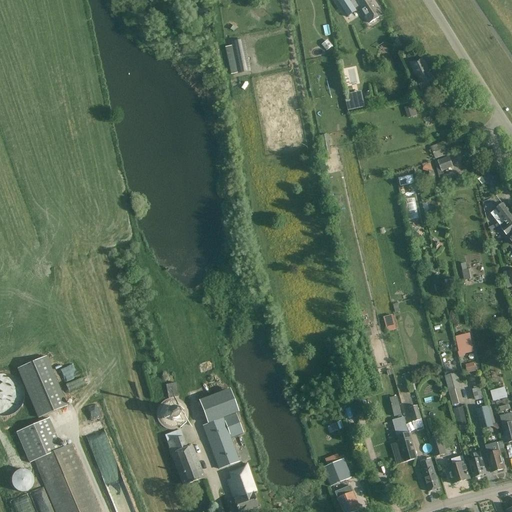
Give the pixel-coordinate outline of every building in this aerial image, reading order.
[(349,0),(336,0),(348,17),(349,17),(345,10),(356,3),(361,9),(370,23),(383,15),(373,0),(354,0),(351,2),(349,0)] [(238,74),(251,72),(245,40),(232,43),(233,46),(226,47),(231,75),(238,74)] [(422,90),(435,83),(422,55),(409,61),(414,72),(413,73),(415,77),(416,77),(419,83),(418,83),(422,90)] [(321,136),(325,156),(332,155),(328,135),(321,136)] [(435,160),(447,155),(442,143),(430,147),(435,160)] [(441,172),(453,168),(449,157),(437,161),(441,172)] [(427,177),(431,195),(439,193),(434,170),(432,170),(430,163),(422,164),(423,170),(427,172),(429,171),(430,176),(427,177)] [(489,183),(494,179),(489,171),(484,174),(489,183)] [(446,184),(457,179),(454,173),(443,177),(446,184)] [(496,228),(511,215),(504,204),(491,214),(499,224),(495,226),(496,228)] [(506,240),(511,235),(511,215),(496,228),(506,240)] [(511,279),(511,270),(509,271),(503,273),(505,281),(511,279)] [(395,322),(393,315),(384,318),(385,325),(395,322)] [(470,335),(457,338),(460,353),(459,353),(460,359),(465,358),(465,356),(470,355),(469,351),(473,350),(470,335)] [(17,369),(32,403),(38,418),(66,407),(45,357),(17,369)] [(442,364),(453,406),(464,403),(460,389),(461,388),(457,373),(456,373),(455,370),(450,371),(448,363),(442,364)] [(70,372),(62,375),(67,390),(76,386),(70,372)] [(0,416),(1,417),(5,416),(9,416),(12,414),(15,412),(18,410),(20,407),(22,404),(23,399),(24,395),(23,391),(22,387),(20,383),(18,380),(15,378),(12,376),(9,375),(5,374),(1,374),(0,374),(0,416)] [(403,381),(406,394),(413,392),(410,379),(403,381)] [(170,399),(175,398),(178,397),(175,383),(166,385),(169,399),(170,399)] [(493,401),(508,397),(505,387),(490,391),(493,401)] [(473,390),(476,401),(484,399),(481,388),(473,390)] [(243,433),(236,414),(238,413),(229,389),(198,401),(207,424),(202,426),(219,470),(240,462),(231,438),(243,433)] [(389,398),(394,416),(402,414),(397,396),(389,398)] [(177,399),(175,399),(174,398),(172,398),(170,399),(169,399),(167,399),(164,401),(163,402),(161,403),(159,405),(158,407),(157,409),(157,411),(156,414),(157,416),(157,419),(158,421),(159,423),(160,424),(161,425),(162,426),(164,428),(166,429),(168,430),(169,430),(172,430),(174,430),(177,429),(179,428),(180,429),(186,423),(185,423),(186,422),(187,420),(188,418),(188,415),(188,413),(188,410),(187,408),(185,405),(184,403),(181,401),(180,400),(179,399),(177,399)] [(410,409),(414,423),(423,420),(418,406),(410,409)] [(477,411),(482,429),(493,425),(501,429),(499,423),(496,424),(491,407),(477,411)] [(457,423),(465,422),(462,408),(454,410),(457,423)] [(507,444),(511,442),(511,413),(500,416),(507,444)] [(392,446),(398,465),(417,459),(405,417),(394,420),(400,443),(392,446)] [(99,511),(71,445),(62,449),(49,418),(16,433),(29,464),(34,461),(56,511),(99,511)] [(351,426),(350,423),(346,424),(350,435),(358,433),(355,425),(351,426)] [(192,447),(187,448),(180,430),(164,436),(171,454),(184,487),(204,479),(192,447)] [(86,435),(114,510),(127,505),(101,436),(93,439),(90,433),(86,435)] [(430,440),(436,458),(446,454),(440,436),(430,440)] [(504,469),(500,452),(506,450),(503,441),(485,446),(488,455),(493,473),(504,469)] [(482,459),(480,452),(474,454),(476,461),(469,463),(474,478),(487,475),(482,459)] [(470,479),(465,463),(463,456),(451,460),(454,466),(448,468),(453,485),(470,479)] [(430,459),(421,462),(423,471),(422,471),(429,492),(440,489),(433,467),(430,459)] [(331,487),(352,478),(345,460),(323,469),(331,487)] [(244,511),(257,508),(252,494),(257,492),(247,463),(243,464),(244,467),(228,473),(230,480),(227,481),(234,499),(238,511),(244,511)] [(24,470),(22,470),(20,470),(18,471),(17,472),(15,473),(14,474),(12,476),(12,478),(11,480),(11,482),(11,484),(12,485),(12,487),(14,489),(15,490),(17,491),(18,492),(20,493),(22,493),(24,493),(26,492),(28,491),(30,490),(31,489),(32,487),(33,485),(33,484),(34,482),(33,480),(33,478),(32,476),(31,474),(30,473),(28,472),(26,471),(24,470)] [(355,511),(361,510),(353,492),(351,486),(335,493),(338,499),(343,511),(355,511)] [(30,511),(26,499),(11,505),(14,511),(30,511)]
